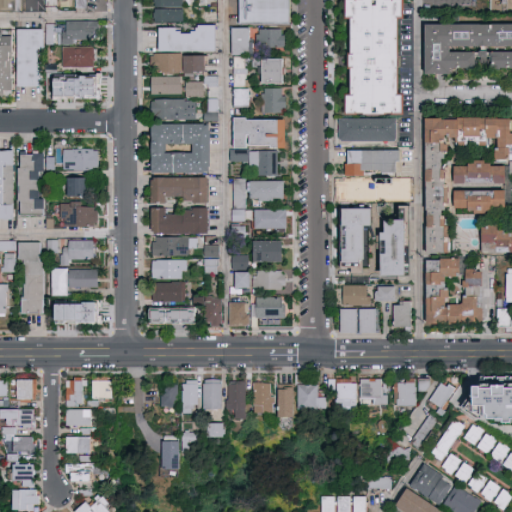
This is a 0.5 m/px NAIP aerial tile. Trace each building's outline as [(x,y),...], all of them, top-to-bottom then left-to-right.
[(15,0),(15,12),(0,11),(0,0),(15,0)] [(185,0),(155,0),(155,21),(185,21),(185,0)] [(293,23),(293,0),(243,0),(243,11),(240,11),(240,23),(293,23)] [(336,113),(390,113),(390,95),(387,95),(387,17),(394,17),(393,0),(336,0),(337,18),(341,18),(341,95),(336,95),(336,113)] [(23,27),(23,85),(45,84),(44,45),(59,45),(59,44),(76,43),(76,39),(102,38),(101,19),(69,20),(69,23),(48,24),(48,27),(23,27)] [(221,23),(201,23),(201,28),(164,29),(164,50),(221,50),(221,23)] [(238,27),(238,53),(258,53),(257,26),(238,27)] [(288,28),(261,27),(260,46),(288,47),(288,28)] [(0,88),(18,89),(19,35),(0,34),(0,88)] [(65,66),(97,66),(97,46),(66,45),(65,66)] [(184,53),(154,52),(154,71),(184,72),(184,53)] [(210,71),(209,54),(187,54),(188,71),(210,71)] [(237,85),(250,85),(250,57),(237,57),(237,85)] [(270,82),(292,82),(292,57),(270,57),(270,82)] [(184,75),(154,76),(155,94),(184,93),(184,75)] [(221,75),(207,75),(206,83),(220,84),(221,75)] [(66,77),(66,96),(107,96),(107,76),(66,77)] [(189,96),(206,96),(206,80),(188,80),(189,96)] [(255,87),(240,87),(240,106),(255,106),(255,87)] [(289,87),(265,87),(265,111),(289,111),(289,87)] [(206,120),(221,120),(221,97),(209,97),(210,111),(206,112),(206,120)] [(155,118),(198,118),(198,98),(155,99),(155,118)] [(292,117),(242,118),(242,145),(255,145),(292,145),(292,117)] [(390,118),(334,117),(334,140),(390,141),(390,118)] [(158,172),(216,171),(215,122),(157,123),(158,172)] [(234,160),(250,160),(250,147),(234,147),(234,160)] [(67,169),(102,168),(102,148),(67,148),(67,169)] [(19,149),(0,149),(0,217),(19,218),(19,149)] [(281,174),(281,150),(255,150),(255,175),(281,174)] [(367,150),(341,150),(341,175),(359,175),(359,170),(367,169),(367,150)] [(394,150),(369,150),(369,171),(390,171),(390,162),(394,162),(394,150)] [(25,215),(47,215),(46,170),(57,169),(57,156),(48,156),(48,152),(23,153),(25,215)] [(457,177),(486,177),(486,183),(501,183),(501,163),(444,163),(444,182),(457,182),(457,177)] [(157,176),(157,201),(172,201),(172,195),(189,195),(189,201),(213,201),(213,175),(157,176)] [(73,176),(72,195),(91,196),(92,177),(73,176)] [(335,196),(362,197),(362,178),(341,177),(341,187),(335,187),(335,196)] [(291,179),(255,180),(255,199),(291,198),(291,179)] [(445,211),(500,209),(499,189),(444,191),(445,211)] [(247,192),(236,193),(237,220),(248,220),(247,192)] [(99,206),(67,205),(67,225),(99,226),(99,206)] [(213,207),(190,207),(189,213),(171,212),(171,207),(157,206),(157,232),(212,233),(213,207)] [(258,228),(291,227),(291,208),(257,209),(258,228)] [(359,208),(329,208),(329,225),(334,225),(334,249),(328,249),(329,262),(351,261),(351,226),(359,226),(359,208)] [(474,227),(474,246),(502,246),(502,250),(511,250),(511,209),(511,210),(511,227),(474,227)] [(368,276),(392,275),(391,219),(371,219),(371,231),(367,231),(368,276)] [(452,250),(469,249),(469,242),(473,242),(472,228),(452,228),(452,240),(452,250)] [(156,236),(157,255),(192,254),(192,246),(200,246),(199,235),(156,236)] [(61,238),(50,238),(50,252),(61,252),(61,238)] [(0,249),(18,249),(18,239),(0,239),(0,249)] [(73,258),(98,258),(98,239),(72,239),(72,246),(64,246),(65,264),(73,264),(73,258)] [(259,240),(259,261),(290,260),(289,239),(259,240)] [(49,312),(49,241),(24,241),(25,259),(29,259),(30,313),(49,312)] [(206,272),(220,272),(221,244),(207,244),(206,272)] [(18,271),(18,252),(5,252),(5,271),(18,271)] [(0,312),(10,312),(11,283),(0,282),(0,260),(0,254),(0,312)] [(234,269),(252,268),(252,254),(233,254),(234,269)] [(450,257),(431,258),(432,272),(418,273),(418,283),(437,282),(437,276),(451,276),(450,257)] [(184,278),(184,270),(189,269),(189,258),(156,259),(156,278),(184,278)] [(58,295),(74,295),(74,286),(102,286),(102,268),(58,268),(58,295)] [(511,307),(511,268),(502,268),(501,308),(499,308),(499,322),(504,322),(504,307),(511,307)] [(476,322),(476,307),(470,307),(470,286),(476,286),(476,269),(456,269),(457,304),(439,304),(439,290),(429,290),(429,296),(420,296),(420,323),(476,322)] [(240,288),(293,287),(292,270),(240,271),(240,288)] [(156,282),(157,301),(188,300),(187,281),(156,282)] [(365,284),(338,284),(339,304),(365,304),(365,284)] [(370,300),(399,300),(398,285),(369,286),(370,300)] [(208,305),(209,324),(225,324),(224,295),(198,296),(198,306),(208,305)] [(256,317),(289,316),(288,296),(255,297),(256,317)] [(232,325),(252,325),(252,301),(231,301),(232,325)] [(108,320),(108,302),(61,303),(62,322),(108,320)] [(404,326),(405,302),(389,302),(389,325),(404,326)] [(159,323),(204,322),(203,307),(159,308),(159,323)] [(336,332),(354,332),(372,332),(372,308),(336,308),(336,332)] [(511,327),(500,327),(501,322),(501,308),(511,308),(511,327)] [(11,379),(0,378),(0,394),(11,395),(11,379)] [(21,398),(39,399),(39,379),(21,378),(21,398)] [(70,378),(70,405),(87,405),(86,378),(70,378)] [(208,408),(226,408),(226,378),(208,378),(208,408)] [(356,397),(368,397),(368,405),(383,404),(383,394),(377,394),(377,378),(355,379),(356,397)] [(187,412),(196,413),(196,406),(203,406),(203,379),(187,379),(187,412)] [(351,379),(330,379),(330,406),(351,406),(351,379)] [(115,380),(96,380),(96,397),(116,397),(115,380)] [(240,417),(252,417),(251,380),(232,380),(233,409),(240,408),(240,417)] [(511,401),(480,385),(480,383),(480,381),(511,380),(511,401)] [(435,381),(428,402),(438,406),(448,395),(449,407),(463,406),(464,420),(479,419),(485,425),(511,423),(511,421),(511,446),(511,447),(511,450),(511,452),(505,451),(500,466),(510,470),(511,471),(511,386),(462,390),(435,381)] [(258,412),(279,412),(279,394),(276,394),(276,382),(258,382),(258,412)] [(411,382),(393,382),(393,405),(411,405),(411,382)] [(164,406),(181,406),(182,384),(165,384),(164,406)] [(313,384),(302,384),(303,409),(320,408),(320,396),(313,396),(313,384)] [(286,417),(301,416),(301,387),(285,388),(286,417)] [(9,408),(9,425),(5,425),(5,433),(26,433),(27,427),(38,427),(38,409),(9,408)] [(70,425),(96,425),(96,409),(71,408),(70,425)] [(429,455),(441,460),(457,423),(445,418),(429,455)] [(232,422),(213,423),(213,437),(232,436),(232,422)] [(188,451),(205,450),(204,430),(187,431),(188,451)] [(18,436),(18,452),(39,451),(38,435),(18,436)] [(96,436),(71,436),(71,452),(96,452),(96,436)] [(168,437),(169,469),(187,468),(186,436),(168,437)] [(22,463),(22,453),(11,453),(11,461),(19,461),(19,472),(13,472),(13,479),(27,479),(27,486),(39,486),(39,463),(22,463)] [(99,480),(99,462),(71,462),(71,472),(79,472),(79,480),(99,480)] [(405,484),(436,502),(447,482),(417,464),(405,484)] [(509,495),(484,478),(472,471),(463,485),(488,501),(487,502),(500,510),(509,495)] [(389,488),(389,476),(364,476),(363,487),(389,488)] [(439,503),(456,511),(459,511),(462,508),(469,511),(471,511),(478,500),(448,485),(439,503)] [(440,511),(397,486),(386,505),(398,511),(440,511)] [(17,488),(16,509),(38,510),(38,503),(43,503),(44,489),(17,488)] [(345,511),(346,495),(317,494),(316,511),(345,511)] [(349,511),(361,511),(361,494),(350,495),(349,511)] [(118,511),(111,505),(115,502),(108,495),(97,506),(91,500),(80,510),(81,511),(118,511)]
